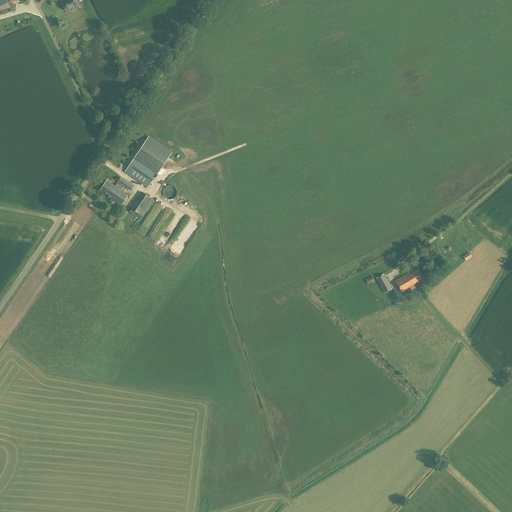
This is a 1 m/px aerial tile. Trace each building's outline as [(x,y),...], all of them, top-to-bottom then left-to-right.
[(0,0),(0,12),(11,7),(7,0),(0,0)] [(16,9),(15,3),(20,2),(19,0),(9,0),(10,4),(11,4),(12,10),(16,9)] [(64,0),(61,2),(66,11),(77,5),(74,0),(64,0)] [(147,188),(171,153),(148,137),(124,172),(147,188)] [(121,177),(115,186),(107,180),(100,190),(108,196),(121,205),(128,195),(119,189),(122,185),(130,191),(134,186),(121,177)] [(164,189),(163,191),(163,193),(164,196),(165,197),(167,199),(169,199),(171,199),(173,199),(175,197),(176,196),(177,194),(177,191),(176,189),(175,188),(173,186),(171,186),(169,186),(167,186),(165,187),(164,189)] [(143,192),(131,209),(129,212),(133,215),(135,212),(142,217),(154,200),(143,192)] [(463,256),(466,261),(472,257),(469,252),(463,256)] [(397,262),(391,266),(383,270),(386,275),(393,271),(393,270),(396,268),(399,266),(397,262)] [(417,270),(410,274),(409,272),(394,281),(401,293),(410,288),(411,290),(415,288),(414,285),(416,284),(415,283),(422,279),(417,270)] [(392,288),(385,276),(384,273),(375,278),(384,293),(392,288)]
